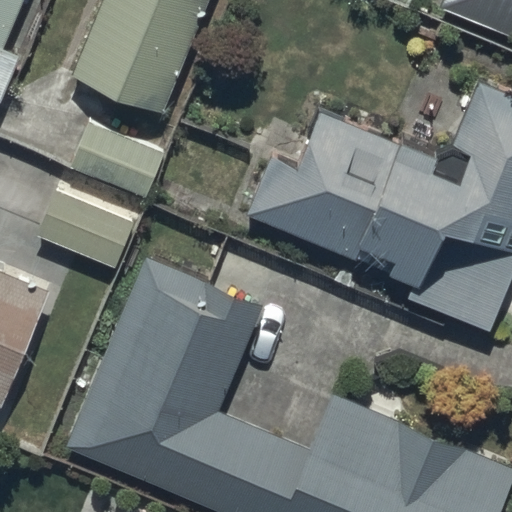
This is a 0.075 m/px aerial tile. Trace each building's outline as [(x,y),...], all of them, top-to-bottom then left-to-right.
[(0,0),(0,108),(20,64),(1,55),(24,0),(0,0)] [(103,0),(69,78),(160,115),(206,0),(103,0)] [(511,0),(439,0),(437,7),(511,38),(511,0)] [(511,93),(483,80),(457,138),(432,155),(395,138),(392,147),(319,116),(298,168),(272,156),(246,219),(413,292),(408,303),(485,338),(511,277),(511,93)] [(87,127),(69,169),(143,199),(160,157),(87,127)] [(53,193),(34,238),(116,270),(134,225),(53,193)] [(146,261),(65,451),(210,511),(501,511),(511,486),(511,472),(331,397),(310,452),(215,414),(259,308),(146,261)] [(0,274),(0,414),(3,416),(54,297),(0,274)]
